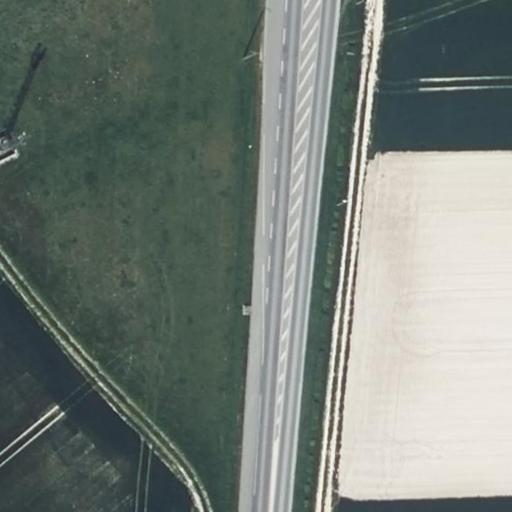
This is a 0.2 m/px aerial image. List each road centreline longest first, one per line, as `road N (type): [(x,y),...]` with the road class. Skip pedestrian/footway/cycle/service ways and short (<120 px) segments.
road 1 (track): [(316,511),(371,0)]
road 2 (primary): [(267,511),(296,66)]
road 3 (track): [(0,260),(145,433),(196,511)]
